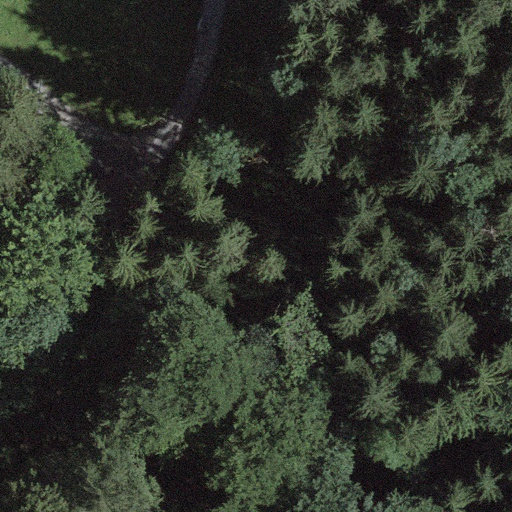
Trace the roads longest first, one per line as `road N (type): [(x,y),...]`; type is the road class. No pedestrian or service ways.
road 1 (track): [(220,0),(212,40),(136,195),(0,351)]
road 2 (track): [(0,65),(77,112),(136,195)]
